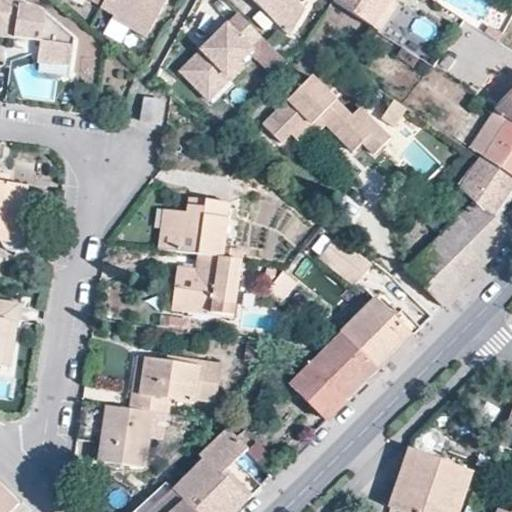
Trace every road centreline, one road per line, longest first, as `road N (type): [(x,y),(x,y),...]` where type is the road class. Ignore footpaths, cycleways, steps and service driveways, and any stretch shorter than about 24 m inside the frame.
road 1 (residential): [(0,129),(76,139),(106,170),(82,262),(67,283),(50,435),(19,469)]
road 2 (tertiary): [(468,326),(283,511)]
road 3 (unknown): [(468,326),(382,255),(370,223),(369,175)]
road 4 (unknown): [(511,69),(409,0)]
